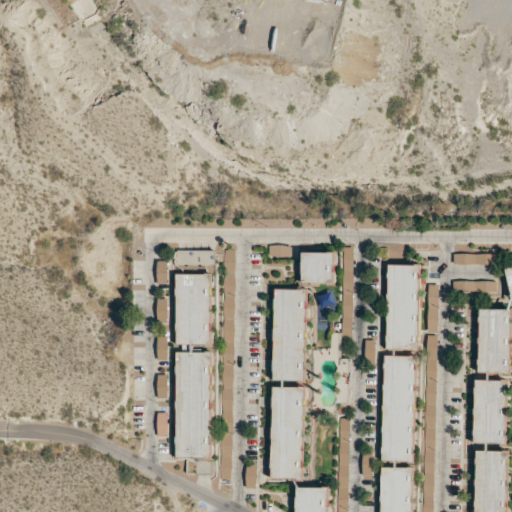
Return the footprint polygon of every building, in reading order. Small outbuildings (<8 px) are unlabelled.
[(291,256),(291,245),(268,245),(268,256),(291,256)] [(341,335),(351,335),(353,247),(343,246),(341,335)] [(215,249),(176,250),(176,264),(215,264),(215,249)] [(302,282),(334,283),(335,252),(302,251),(302,282)] [(453,263),(497,264),(497,254),(454,252),(453,263)] [(158,283),(168,283),(169,260),(158,260),(158,283)] [(419,349),(420,264),(388,264),(387,349),(419,349)] [(177,456),(211,456),(211,351),(193,351),(193,344),(211,344),(211,273),(177,273),(177,348),(176,348),(177,456)] [(438,284),(427,284),(426,330),(437,330),(438,284)] [(305,380),(307,289),(275,288),(273,380),(305,380)] [(168,321),(168,298),(157,298),(158,321),(168,321)] [(510,372),(510,309),(479,308),(478,371),(510,372)] [(157,359),(168,359),(168,336),(158,335),(157,359)] [(425,377),(436,377),(437,335),(426,335),(425,377)] [(375,362),(375,339),(365,339),(364,362),(375,362)] [(384,354),(382,460),(414,460),(416,355),(384,354)] [(232,421),(233,363),(222,363),(221,421),(232,421)] [(157,374),(158,397),(168,397),(168,374),(157,374)] [(505,443),(506,380),(474,379),(473,443),(505,443)] [(271,477),(304,478),(305,387),(273,386),(271,477)] [(168,412),(157,412),(157,435),(168,435),(168,412)] [(349,418),(340,417),(338,472),(348,473),(349,418)] [(474,511),(506,511),(508,451),(476,450),(474,511)] [(362,474),(371,474),(372,452),(362,452),(362,474)] [(257,464),(246,463),(245,487),(256,488),(257,464)] [(412,511),(413,467),(381,466),(380,511),(412,511)] [(220,468),(220,478),(230,479),(231,468),(220,468)] [(329,511),(329,486),(296,487),(296,511),(329,511)]
